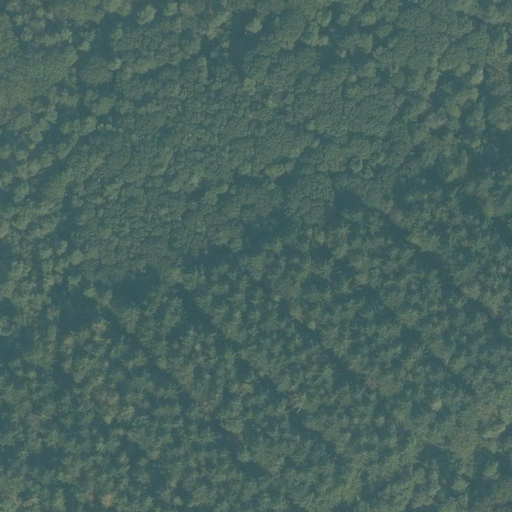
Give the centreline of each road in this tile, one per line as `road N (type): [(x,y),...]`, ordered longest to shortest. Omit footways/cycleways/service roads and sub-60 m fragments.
road 1 (track): [(511,393),(325,511)]
road 2 (track): [(511,133),(461,0)]
